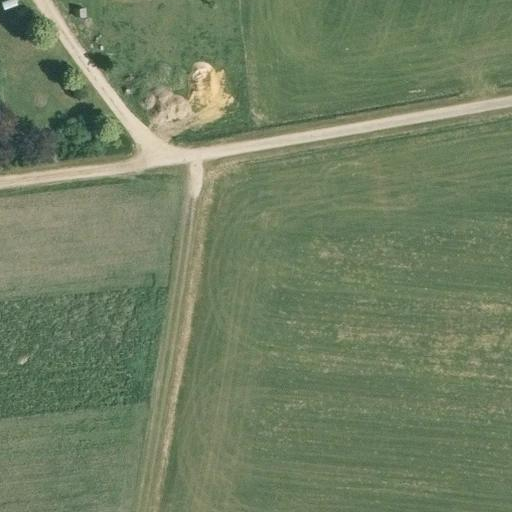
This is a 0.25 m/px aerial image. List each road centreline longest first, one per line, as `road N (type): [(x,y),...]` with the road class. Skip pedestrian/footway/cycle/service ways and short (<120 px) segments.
road 1 (unclassified): [(144,162),(511,98)]
road 2 (track): [(0,182),(144,162)]
